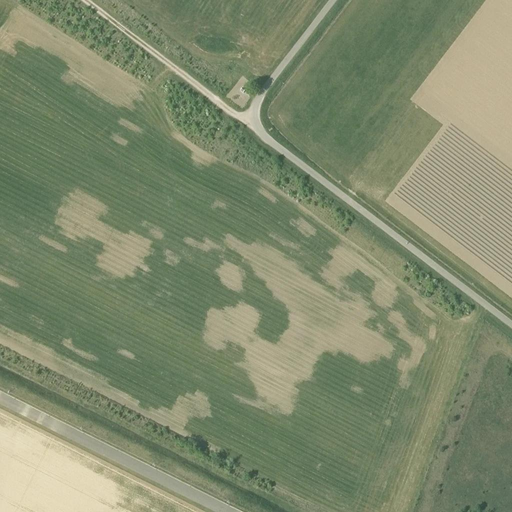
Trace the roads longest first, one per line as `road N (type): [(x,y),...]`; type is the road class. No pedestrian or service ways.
road 1 (unclassified): [(333,0),(260,96),(254,117),(286,155),(511,328)]
road 2 (track): [(254,117),(232,112),(83,0)]
